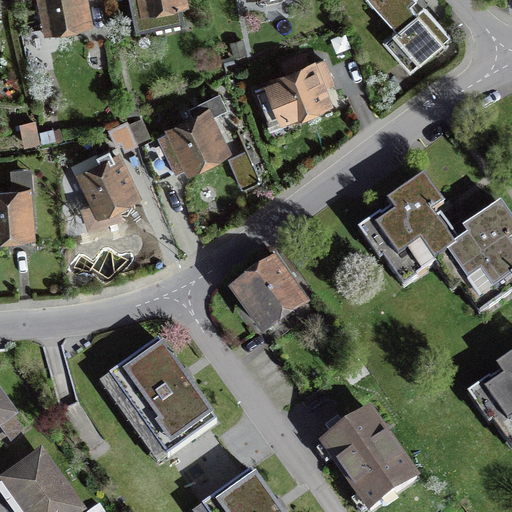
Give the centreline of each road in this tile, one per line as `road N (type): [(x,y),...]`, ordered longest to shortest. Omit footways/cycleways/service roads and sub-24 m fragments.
road 1 (residential): [(176,290),(509,58)]
road 2 (residential): [(331,511),(176,290)]
road 3 (residential): [(0,325),(89,316),(176,290)]
